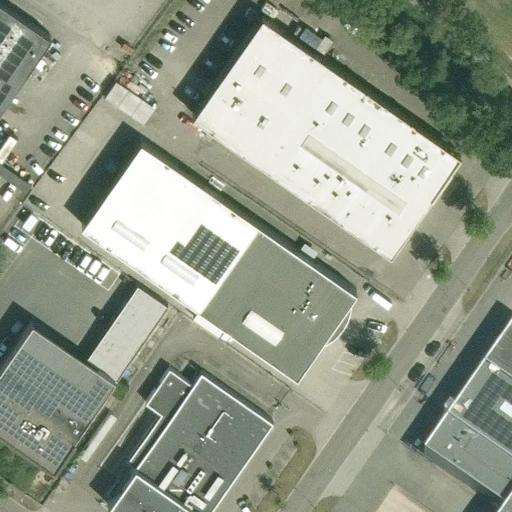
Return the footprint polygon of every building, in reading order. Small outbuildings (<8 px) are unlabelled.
[(0,0),(0,106),(50,34),(0,0)] [(409,116),(261,13),(191,112),(390,251),(430,194),(431,194),(461,152),(410,116),(409,116)] [(115,80),(104,96),(143,124),(155,107),(115,80)] [(356,289),(142,139),(82,224),(196,304),(280,363),(299,335),(316,347),(356,289)] [(0,431),(54,468),(75,437),(73,436),(114,377),(31,320),(0,365),(0,431)] [(170,352),(185,324),(178,320),(163,349),(170,352)] [(511,511),(511,328),(423,457),(501,511),(511,511)] [(208,511),(273,420),(201,370),(192,382),(170,367),(147,400),(162,411),(129,459),(135,463),(107,504),(118,511),(208,511)]
